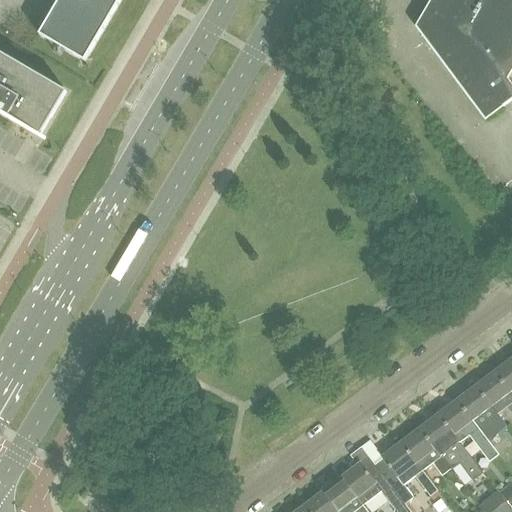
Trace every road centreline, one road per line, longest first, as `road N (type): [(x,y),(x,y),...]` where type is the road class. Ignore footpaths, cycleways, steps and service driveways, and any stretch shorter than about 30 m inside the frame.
road 1 (primary): [(0,484),(288,0)]
road 2 (primary): [(227,0),(118,201),(60,277),(0,378)]
road 3 (residential): [(511,299),(224,511)]
road 4 (unclassified): [(172,0),(52,207)]
